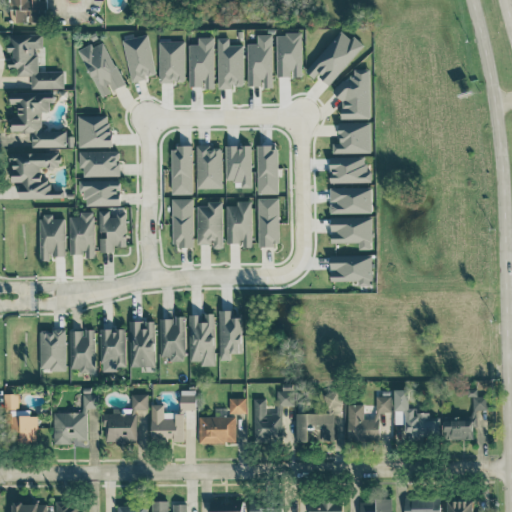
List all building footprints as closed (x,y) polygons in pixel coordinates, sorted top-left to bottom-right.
[(11,0),(11,21),(46,21),(45,0),(11,0)] [(329,84),(365,45),(354,35),(351,38),(342,30),(305,70),(314,78),(318,74),(329,84)] [(302,76),(302,32),(276,33),(277,76),(302,76)] [(64,88),(64,70),(38,71),(38,49),(43,49),(42,33),(8,34),(8,54),(9,54),(9,68),(17,68),(17,75),(31,75),(32,88),(64,88)] [(156,76),(148,34),(123,38),(131,80),(156,76)] [(272,34),(258,34),(258,43),(247,43),(247,85),(262,85),(262,87),(272,87),(272,34)] [(213,36),(198,37),(198,44),(188,44),(189,86),(203,86),(203,88),(214,88),(213,36)] [(243,44),(229,45),(228,38),(217,38),(218,88),(232,88),(232,85),(244,85),(243,44)] [(184,40),(159,41),(159,81),(185,81),(184,40)] [(101,96),(125,85),(104,41),(93,46),(91,43),(79,49),(101,96)] [(369,118),(370,68),(354,68),(354,78),(340,77),(339,118),(369,118)] [(66,146),(66,130),(41,130),(41,111),(50,111),(50,102),(54,102),(54,92),(10,92),(11,104),(17,104),(18,116),(12,116),(12,132),(32,132),(32,146),(66,146)] [(79,146),(111,146),(110,115),(78,115),(79,146)] [(333,153),(371,152),(370,121),(339,122),(339,143),(333,143),(333,153)] [(172,194),(192,193),(192,145),(171,146),(172,194)] [(197,187),(222,187),(222,146),(197,145),(197,187)] [(226,180),(241,180),(241,187),(251,186),(251,145),(226,145),(226,180)] [(279,193),(278,145),(257,146),(258,193),(279,193)] [(79,150),(79,167),(83,167),(83,176),(120,175),(120,150),(79,150)] [(20,198),(63,197),(63,189),(50,189),(50,180),(41,180),(41,167),(60,167),(60,152),(11,152),(12,182),(19,182),(20,198)] [(365,156),(330,157),(330,182),(371,182),(371,170),(365,170),(365,156)] [(120,179),(79,180),(80,192),(85,192),(85,205),(121,204),(120,179)] [(372,212),(371,186),(330,187),(330,213),(372,212)] [(258,245),(279,245),(279,197),(258,197),(258,245)] [(193,245),(193,198),(172,198),(173,246),(193,245)] [(251,200),(236,200),(236,205),(226,205),(227,243),(242,242),(242,247),(252,247),(251,200)] [(198,244),(213,243),(213,248),(223,247),(222,201),(207,201),(207,205),(197,205),(198,244)] [(126,214),(110,214),(110,209),(99,209),(100,231),(108,231),(108,237),(100,237),(100,251),(115,251),(114,246),(127,245),(126,214)] [(70,253),(86,253),(86,257),(95,257),(94,211),(80,211),(80,216),(69,216),(70,253)] [(66,256),(65,217),(53,218),(53,214),(40,214),(40,260),(50,260),(50,256),(66,256)] [(331,242),(359,241),(359,249),(372,249),(372,216),(331,217),(331,242)] [(330,255),(331,281),(358,280),(358,285),(372,284),(371,254),(330,255)] [(233,310),(219,310),(220,359),(230,359),(230,352),(242,352),(241,317),(233,317),(233,310)] [(190,360),(200,360),(200,365),(215,365),(214,313),(189,313),(190,360)] [(160,318),(160,356),(170,356),(170,360),(185,360),(185,316),(174,316),(174,318),(160,318)] [(131,366),(156,366),(155,320),(130,320),(131,366)] [(125,328),(100,328),(101,369),(126,369),(125,328)] [(66,369),(66,329),(40,329),(40,369),(66,369)] [(70,368),(80,368),(80,372),(95,372),(96,330),(71,329),(70,368)] [(254,398),(253,439),(281,440),(282,405),(293,405),(294,383),(283,383),(283,390),(277,390),(276,413),(266,413),(266,398),(254,398)] [(395,424),(406,424),(406,436),(411,436),(411,435),(438,435),(438,419),(429,419),(429,412),(418,412),(418,407),(409,407),(409,388),(394,389),(395,424)] [(477,409),(488,409),(487,395),(478,396),(477,388),(471,389),(472,419),(444,419),(444,439),(473,438),(472,427),(477,427),(477,409)] [(196,409),(196,389),(181,389),(181,409),(196,409)] [(343,403),(339,389),(322,393),(326,408),(343,403)] [(54,411),(54,443),(82,443),(82,436),(88,436),(88,407),(99,407),(99,392),(83,392),(83,411),(54,411)] [(37,441),(36,415),(23,415),(23,410),(18,410),(18,393),(5,393),(6,442),(37,441)] [(132,408),(113,408),(113,413),(104,412),(104,441),(137,441),(137,408),(148,408),(148,393),(132,393),(132,408)] [(347,404),(348,440),(381,439),(380,411),(391,411),(390,395),(375,396),(376,418),(364,418),(363,404),(347,404)] [(230,412),(246,412),(246,397),(230,397),(230,412)] [(184,440),(183,412),(164,412),(164,403),(151,403),(152,439),(175,438),(175,440),(184,440)] [(296,441),(334,440),(333,407),(324,407),(324,412),(296,413),(296,441)] [(200,442),(236,442),(236,416),(199,416),(200,442)] [(404,498),(404,511),(440,511),(440,496),(404,498)] [(390,511),(390,498),(376,498),(376,501),(359,501),(359,511),(390,511)] [(343,511),(343,499),(309,500),(309,511),(343,511)] [(473,511),(473,499),(448,500),(448,511),(473,511)] [(187,511),(187,503),(173,504),(173,511),(168,511),(168,500),(152,500),(152,511),(187,511)] [(242,511),(242,500),(211,501),(210,511),(242,511)] [(250,511),(282,511),(283,502),(250,501),(250,511)] [(48,511),(48,503),(13,503),(13,511),(48,511)] [(55,511),(86,511),(86,503),(56,503),(55,511)]
